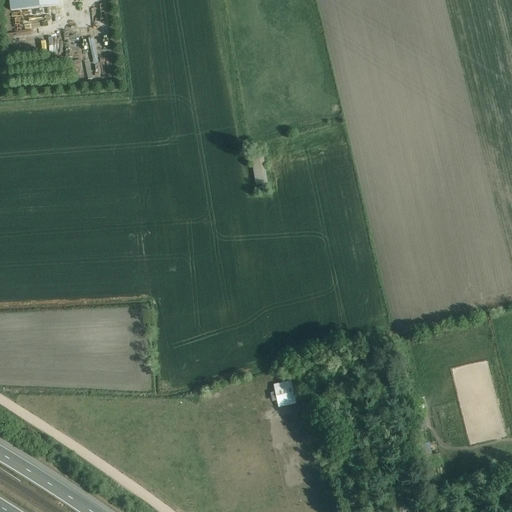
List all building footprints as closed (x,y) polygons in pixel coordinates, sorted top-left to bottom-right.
[(58,0),(7,0),(9,10),(59,5),(58,0)] [(46,18),(29,22),(31,29),(48,25),(46,18)] [(263,153),(251,154),(256,185),(268,183),(263,153)] [(272,401),(277,400),(278,407),(296,404),(291,381),(273,384),(275,392),(270,393),(272,401)] [(54,403),(36,396),(34,400),(27,397),(24,406),(50,415),(54,403)] [(78,404),(75,415),(89,418),(91,407),(78,404)] [(432,455),(429,442),(420,444),(425,464),(435,461),(436,461),(439,461),(439,460),(441,460),(439,453),(438,453),(437,453),(435,453),(436,454),(432,455)] [(227,492),(223,502),(233,506),(237,496),(227,492)]
